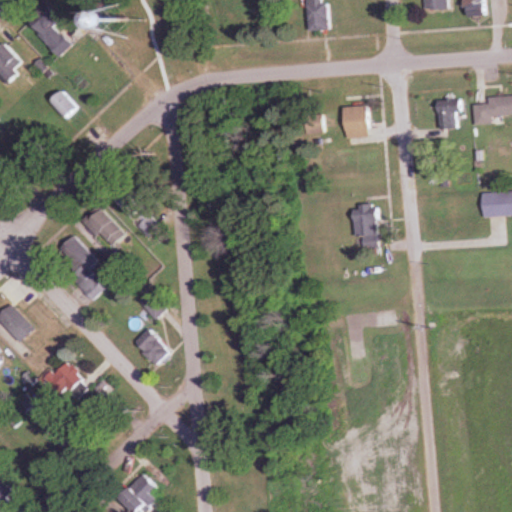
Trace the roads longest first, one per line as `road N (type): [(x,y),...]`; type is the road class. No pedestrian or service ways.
road 1 (residential): [(0,250),(150,113),(205,83),(511,55)]
road 2 (residential): [(202,511),(167,100)]
road 3 (residential): [(199,452),(0,236)]
road 4 (residential): [(396,65),(418,276)]
road 5 (residential): [(65,511),(194,392)]
